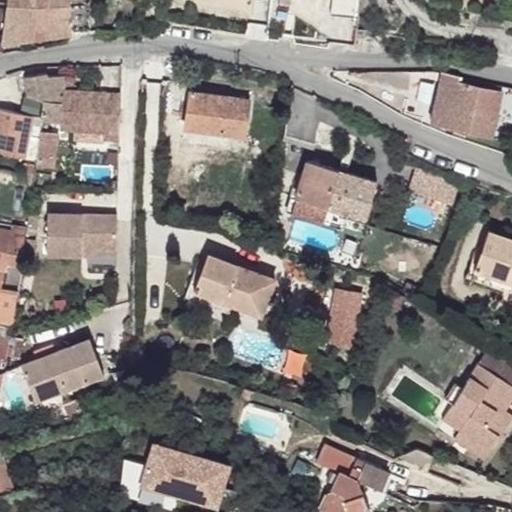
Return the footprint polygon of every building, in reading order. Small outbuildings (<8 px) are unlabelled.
[(7,0),(7,3),(1,43),(70,34),(70,33),(90,32),(89,5),(69,6),(68,0),(7,0)] [(331,0),(329,15),(357,18),(358,0),(331,0)] [(492,137),(502,91),(458,81),(459,76),(443,72),(430,123),(492,137)] [(41,118),(41,119),(61,121),(60,128),(75,130),(103,133),(103,138),(119,139),(121,93),(65,90),(65,76),(47,77),(47,74),(24,77),(26,95),(43,101),(41,118)] [(511,107),(511,90),(506,89),(502,106),(511,107)] [(187,118),(186,127),(244,135),(249,100),(190,92),(187,118)] [(0,150),(25,156),(25,155),(37,158),(40,131),(41,119),(41,118),(0,108),(0,150)] [(288,108),(284,136),(316,145),(336,147),(338,130),(288,108)] [(180,117),(178,126),(186,127),(187,118),(180,117)] [(75,130),(73,140),(102,142),(103,138),(103,133),(75,130)] [(37,158),(36,165),(55,167),(59,133),(40,131),(37,158)] [(307,161),(296,197),(366,219),(377,182),(307,161)] [(24,163),(22,173),(35,175),(36,165),(24,163)] [(296,197),(292,210),(323,220),(327,207),(296,197)] [(47,213),(47,255),(82,256),(82,248),(116,249),(117,215),(47,213)] [(29,215),(26,235),(35,236),(37,216),(29,215)] [(0,228),(0,270),(20,274),(27,227),(13,225),(12,231),(0,228)] [(511,283),(511,238),(488,230),(474,270),(511,283)] [(82,248),(82,256),(116,257),(116,249),(82,248)] [(208,253),(194,290),(263,317),(277,280),(208,253)] [(0,322),(12,325),(20,274),(0,270),(0,322)] [(404,290),(417,297),(421,289),(408,282),(404,290)] [(327,328),(324,346),(353,351),(363,293),(336,289),(330,321),(332,322),(331,329),(327,328)] [(393,289),(386,299),(399,307),(405,297),(393,289)] [(0,337),(0,363),(5,365),(10,340),(0,337)] [(15,338),(9,369),(22,365),(20,356),(24,339),(15,338)] [(22,365),(35,402),(104,377),(89,339),(55,352),(36,359),(22,365)] [(55,352),(53,345),(33,352),(36,359),(55,352)] [(511,385),(511,361),(489,346),(477,363),(511,385)] [(454,439),(484,459),(508,424),(499,418),(505,410),(511,397),(511,385),(477,363),(462,388),(455,383),(444,399),(452,404),(470,415),(454,439)] [(244,389),(241,397),(249,400),(252,391),(244,389)] [(63,405),(69,420),(83,414),(77,399),(63,405)] [(459,431),(470,415),(452,404),(441,420),(459,431)] [(133,407),(122,449),(148,455),(159,414),(133,407)] [(508,424),(511,417),(511,414),(505,410),(499,418),(508,424)] [(234,439),(231,447),(256,456),(258,447),(234,439)] [(153,440),(147,462),(124,456),(117,482),(218,509),(231,461),(153,440)] [(325,493),(318,509),(325,511),(368,511),(369,510),(358,480),(381,490),(388,471),(325,443),(316,463),(340,473),(332,490),(325,493)] [(385,445),(382,451),(393,457),(396,451),(385,445)] [(399,457),(429,468),(432,455),(416,449),(399,457)] [(0,495),(14,491),(5,462),(0,463),(0,495)] [(217,511),(220,511),(232,511),(240,490),(226,485),(217,511)]
